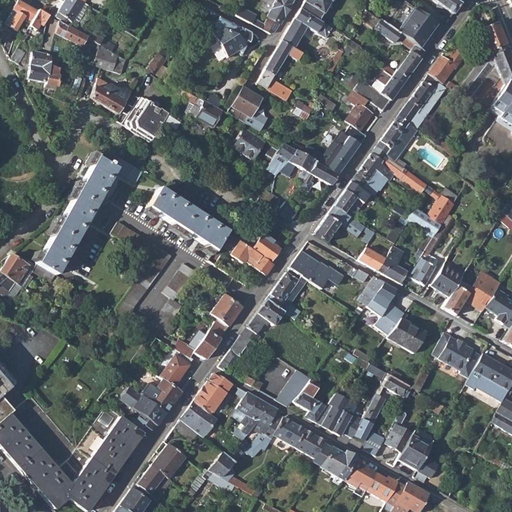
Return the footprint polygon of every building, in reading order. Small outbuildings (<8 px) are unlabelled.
[(70,24),(83,4),(82,4),(76,0),(58,0),(59,0),(63,2),(59,9),(54,16),(65,23),(66,20),(70,24)] [(95,12),(112,22),(114,19),(106,13),(112,6),(103,0),(95,12)] [(273,34),(293,0),(276,0),(266,17),(267,18),(263,25),(253,20),(255,16),(240,7),(235,17),(270,35),(273,34)] [(305,0),(299,11),(319,22),(325,11),(331,0),(305,0)] [(338,1),(336,0),(331,0),(325,11),(330,14),(338,1)] [(446,11),(452,15),(460,4),(454,0),(431,0),(439,5),(437,9),(442,13),(446,11)] [(17,1),(12,11),(15,13),(7,27),(15,31),(21,20),(23,17),(31,21),(36,11),(17,1)] [(388,26),(419,50),(437,24),(405,1),(388,26)] [(52,15),(44,10),(41,14),(48,17),(50,19),(52,15)] [(363,15),(369,19),(372,15),(366,10),(363,15)] [(4,25),(7,27),(15,13),(12,11),(4,25)] [(39,24),(42,25),(44,21),(49,24),(50,19),(48,17),(41,14),(36,11),(31,21),(29,24),(27,27),(34,31),(39,24)] [(280,43),(292,50),(301,34),(299,32),(302,26),(325,39),(331,29),(319,22),(299,11),(280,43)] [(375,30),(393,42),(396,38),(411,48),(409,52),(420,60),(425,54),(419,50),(388,26),(372,15),(369,19),(378,26),(375,30)] [(213,39),(226,59),(234,53),(240,57),(245,49),(243,47),(245,43),(248,44),(249,32),(219,16),(213,26),(209,26),(205,28),(202,32),(202,35),(204,38),(206,40),(210,41),(213,39)] [(184,24),(192,29),(196,23),(188,18),(184,24)] [(43,47),(44,55),(50,56),(54,33),(57,22),(50,19),(49,24),(43,47)] [(482,41),(487,53),(504,44),(495,21),(486,25),(488,34),(485,35),(487,39),(482,41)] [(57,22),(54,33),(89,51),(91,42),(71,30),(57,22)] [(98,45),(111,53),(115,47),(74,26),(71,30),(91,42),(98,45)] [(3,48),(8,57),(13,41),(7,37),(3,48)] [(399,45),(409,52),(411,48),(396,38),(393,42),(390,47),(399,45)] [(98,45),(91,42),(89,51),(85,64),(92,67),(94,60),(98,45)] [(256,84),(278,97),(285,101),(290,92),(270,80),(285,56),(295,62),(300,54),(292,50),(280,43),(256,84)] [(511,62),(504,44),(487,53),(489,54),(502,86),(508,77),(511,71),(511,62)] [(94,60),(119,74),(126,61),(111,53),(98,45),(94,60)] [(340,57),(345,60),(350,53),(355,56),(357,53),(347,45),(340,57)] [(427,74),(441,84),(452,67),(455,69),(467,52),(457,46),(446,61),(440,57),(427,74)] [(148,68),(159,75),(171,61),(167,58),(170,53),(162,48),(148,68)] [(10,60),(19,65),(25,54),(16,49),(10,60)] [(409,52),(394,72),(406,81),(420,60),(409,52)] [(27,79),(45,83),(48,66),(50,56),(44,55),(31,53),(27,79)] [(488,108),(502,86),(489,54),(487,53),(458,90),(455,94),(483,115),(488,108)] [(48,66),(55,67),(57,57),(50,56),(48,66)] [(391,77),(394,72),(383,64),(380,69),(385,73),(391,77)] [(45,84),(56,86),(58,76),(57,75),(58,68),(55,67),(48,66),(45,83),(45,84)] [(377,107),(383,112),(406,81),(394,72),(391,77),(385,73),(381,78),(387,82),(379,93),(362,81),(354,91),(377,107)] [(398,115),(408,123),(414,128),(445,87),(441,84),(427,74),(398,115)] [(102,80),(97,77),(90,98),(116,114),(130,92),(123,88),(117,89),(109,84),(103,86),(102,80)] [(502,86),(488,108),(500,115),(497,119),(511,128),(511,132),(511,134),(511,133),(511,79),(508,77),(502,86)] [(445,87),(455,94),(458,90),(448,83),(445,87)] [(225,115),(235,120),(259,132),(266,119),(253,111),(260,99),(241,88),(225,115)] [(350,102),(354,105),(356,102),(372,114),(377,107),(354,91),(351,89),(347,95),(352,99),(350,102)] [(189,106),(194,109),(199,112),(204,103),(184,92),(181,97),(191,103),(189,106)] [(316,101),(322,105),(325,100),(319,95),(316,101)] [(220,104),(208,97),(205,104),(214,109),(216,110),(220,104)] [(123,125),(148,141),(150,142),(167,114),(140,98),(123,125)] [(299,109),(309,115),(312,110),(297,101),(294,106),(299,109)] [(349,125),(359,132),(372,114),(356,102),(354,105),(343,121),(349,125)] [(205,104),(204,103),(199,112),(194,109),(188,117),(211,129),(220,112),(216,110),(214,109),(205,104)] [(291,111),(306,121),(309,115),(299,109),(294,106),(291,111)] [(375,147),(403,168),(405,164),(396,159),(417,130),(414,128),(408,123),(398,115),(375,147)] [(349,125),(343,134),(347,137),(325,168),(337,176),(365,137),(359,132),(349,125)] [(234,148),(255,159),(265,140),(245,130),(234,148)] [(320,165),(325,168),(347,137),(343,134),(320,165)] [(294,147),(299,149),(304,142),(298,139),(294,147)] [(284,165),(296,150),(291,148),(282,143),(279,148),(273,158),(272,159),(262,175),(273,182),(274,177),(284,165)] [(274,144),(266,156),(272,159),(273,158),(279,148),(274,144)] [(393,172),(421,192),(426,185),(403,168),(375,147),(371,153),(381,161),(380,162),(393,172)] [(446,153),(454,159),(458,154),(449,149),(446,153)] [(298,177),(303,180),(315,162),(306,157),(296,150),(284,165),(289,169),(293,165),(302,170),(298,177)] [(315,162),(317,164),(320,159),(309,153),(306,157),(315,162)] [(371,153),(351,181),(362,189),(364,190),(364,191),(371,196),(377,188),(378,189),(386,178),(387,179),(393,172),(380,162),(381,161),(371,153)] [(186,163),(197,169),(200,162),(190,156),(186,163)] [(34,264),(53,275),(113,169),(94,158),(34,264)] [(312,175),(330,186),(337,176),(325,168),(320,165),(317,164),(315,162),(303,180),(301,182),(298,186),(306,191),(311,183),(308,182),(312,175)] [(351,181),(333,206),(345,214),(352,218),(362,203),(358,200),(364,191),(364,190),(362,189),(351,181)] [(436,200),(425,216),(439,226),(447,213),(453,204),(430,188),(427,192),(436,200)] [(144,207),(213,251),(218,244),(226,233),(156,189),(144,207)] [(489,199),(502,212),(507,204),(494,191),(489,199)] [(259,205),(265,208),(274,195),(271,194),(269,192),(259,205)] [(248,198),(257,203),(260,198),(252,193),(248,198)] [(281,199),(274,195),(265,208),(272,212),(281,199)] [(502,212),(511,220),(511,205),(508,202),(507,204),(502,212)] [(277,215),(290,222),(291,222),(298,212),(285,204),(280,211),(277,215)] [(312,235),(325,243),(345,214),(333,206),(312,235)] [(431,238),(439,226),(425,216),(413,209),(406,220),(426,235),(431,238)] [(498,218),(511,230),(511,220),(502,212),(498,218)] [(419,257),(418,258),(424,261),(452,217),(447,213),(439,226),(431,238),(419,257)] [(149,260),(113,311),(122,320),(148,337),(163,332),(181,306),(173,300),(176,296),(193,271),(182,264),(161,292),(169,298),(154,319),(149,322),(131,312),(133,305),(169,256),(116,223),(109,235),(149,260)] [(394,240),(401,228),(393,224),(387,236),(394,240)] [(242,261),(264,276),(272,265),(268,262),(249,249),(226,233),(218,244),(229,252),(228,254),(240,263),(242,261)] [(249,249),(268,262),(278,249),(266,241),(268,238),(261,233),(249,249)] [(415,255),(419,257),(431,238),(426,235),(422,240),(424,241),(415,255)] [(329,245),(338,250),(341,245),(333,240),(329,245)] [(375,271),(398,284),(404,273),(393,266),(401,253),(391,246),(387,253),(375,271)] [(356,260),(375,271),(387,253),(384,252),(380,258),(364,247),(356,260)] [(305,281),(318,290),(325,279),(335,287),(341,278),(319,263),(319,264),(300,251),(288,269),(289,270),(305,281)] [(9,254),(0,271),(0,274),(13,282),(16,284),(27,265),(9,254)] [(412,268),(427,277),(433,266),(424,261),(418,258),(412,268)] [(30,271),(49,282),(53,275),(34,264),(30,271)] [(427,286),(447,298),(460,279),(464,272),(450,265),(447,269),(441,265),(427,286)] [(406,277),(422,286),(427,277),(412,268),(406,277)] [(283,313),(294,321),(300,313),(288,304),(305,281),(289,270),(287,273),(285,272),(265,300),(283,313)] [(353,277),(362,281),(366,275),(358,270),(353,277)] [(467,283),(460,279),(447,298),(441,308),(453,315),(462,301),(480,311),(483,307),(495,288),(498,283),(480,271),(466,293),(462,291),(467,283)] [(0,291),(5,295),(13,282),(0,274),(0,291)] [(356,301),(364,306),(381,284),(371,278),(356,301)] [(370,314),(374,309),(379,299),(389,305),(393,307),(401,295),(381,284),(364,306),(362,309),(370,314)] [(494,320),(508,329),(511,323),(511,302),(506,299),(508,296),(495,288),(483,307),(497,316),(494,320)] [(215,318),(227,327),(240,309),(236,309),(238,306),(222,295),(209,313),(215,318)] [(183,302),(176,296),(173,300),(181,306),(183,302)] [(397,306),(404,311),(412,301),(403,296),(397,306)] [(384,314),(389,305),(379,299),(374,309),(384,314)] [(274,326),(283,313),(265,300),(240,334),(253,343),(254,343),(259,338),(255,334),(263,324),(266,326),(268,323),(274,326)] [(111,324),(115,327),(122,320),(113,311),(110,316),(114,319),(111,323),(111,324)] [(192,352),(204,360),(227,327),(215,318),(194,349),(177,339),(172,347),(188,358),(192,352)] [(384,339),(411,354),(423,333),(398,319),(384,339)] [(501,342),(511,348),(511,346),(511,323),(508,329),(501,342)] [(437,359),(460,371),(459,373),(467,378),(469,375),(479,356),(471,352),(472,350),(464,346),(464,345),(457,340),(456,342),(449,338),(450,336),(442,332),(430,354),(438,358),(437,359)] [(247,350),(253,343),(240,334),(216,367),(227,373),(239,356),(238,355),(241,351),(243,348),(247,350)] [(160,379),(172,387),(191,359),(188,358),(172,347),(153,374),(160,379)] [(358,359),(366,364),(370,359),(355,351),(352,356),(358,359)] [(473,388),(500,403),(503,398),(505,394),(508,389),(510,385),(511,381),(511,371),(480,354),(479,356),(469,375),(467,378),(463,385),(472,390),(473,388)] [(358,359),(353,365),(364,371),(365,369),(368,364),(366,364),(358,359)] [(365,369),(382,378),(384,374),(368,364),(365,369)] [(113,376),(122,383),(126,377),(118,371),(113,376)] [(247,371),(244,375),(254,380),(255,377),(255,376),(247,371)] [(388,376),(398,381),(401,376),(391,371),(388,376)] [(0,420),(8,414),(11,411),(0,397),(0,393),(10,384),(0,372),(0,420)] [(203,412),(208,416),(224,392),(217,388),(223,379),(212,373),(191,402),(203,412)] [(254,381),(254,380),(244,375),(241,374),(238,380),(250,386),(254,381)] [(351,436),(360,441),(384,399),(378,395),(383,388),(402,399),(402,398),(405,399),(410,388),(398,381),(388,376),(384,374),(382,378),(359,419),(351,434),(351,436)] [(411,389),(418,392),(425,377),(419,374),(411,389)] [(119,417),(141,434),(147,437),(164,414),(145,400),(139,395),(122,383),(113,376),(96,401),(119,417)] [(160,379),(153,389),(145,400),(164,414),(180,393),(172,387),(160,379)] [(261,383),(254,380),(254,381),(250,386),(257,390),(261,383)] [(300,393),(291,402),(317,417),(324,407),(310,399),(318,385),(309,380),(300,393)] [(139,395),(145,400),(153,389),(146,384),(139,395)] [(255,398),(245,392),(234,409),(230,416),(239,423),(245,415),(255,398)] [(313,422),(330,432),(344,407),(346,402),(343,400),(333,394),(324,407),(317,417),(313,422)] [(236,437),(241,441),(245,436),(256,422),(266,404),(255,398),(245,415),(250,418),(236,437)] [(500,403),(498,406),(511,413),(511,403),(503,398),(500,403)] [(425,408),(439,415),(443,406),(430,399),(425,408)] [(195,435),(200,438),(214,421),(208,416),(203,412),(191,402),(178,421),(195,435)] [(351,434),(359,419),(350,414),(354,407),(346,402),(344,407),(330,432),(337,436),(339,432),(349,438),(351,436),(351,434)] [(266,404),(256,422),(266,428),(274,420),(271,418),(276,410),(266,404)] [(490,421),(497,424),(501,417),(506,421),(502,427),(511,433),(511,432),(511,413),(498,406),(490,421)] [(281,413),(276,410),(271,418),(274,420),(278,416),(281,413)] [(401,452),(410,435),(411,433),(405,430),(406,428),(402,426),(407,416),(398,411),(389,427),(392,429),(384,443),(401,452)] [(66,499),(83,511),(84,511),(141,434),(119,417),(69,486),(8,414),(0,420),(0,447),(53,509),(66,499)] [(272,436),(292,448),(292,447),(302,429),(278,416),(274,420),(266,428),(261,433),(252,442),(248,446),(242,452),(252,457),(259,450),(261,448),(264,449),(272,436)] [(497,424),(502,427),(506,421),(501,417),(497,424)] [(190,441),(195,435),(178,421),(173,428),(190,441)] [(292,447),(322,464),(331,448),(332,446),(302,429),(292,447)] [(369,433),(360,449),(363,451),(373,456),(382,440),(369,433)] [(396,460),(415,471),(423,457),(429,445),(410,435),(401,452),(396,460)] [(248,446),(252,442),(245,436),(241,441),(248,446)] [(248,446),(241,441),(235,449),(237,451),(232,457),(222,450),(220,453),(232,463),(242,452),(248,446)] [(169,482),(172,484),(177,477),(171,472),(183,457),(165,444),(149,466),(169,482)] [(343,455),(331,448),(322,464),(320,468),(340,481),(340,480),(353,457),(344,453),(343,455)] [(477,453),(508,471),(510,467),(479,449),(477,453)] [(220,453),(207,469),(200,478),(204,480),(209,473),(217,477),(222,472),(229,465),(232,463),(220,453)] [(356,486),(364,491),(374,473),(375,471),(372,469),(369,471),(361,466),(363,463),(353,457),(340,480),(340,481),(354,489),(356,486)] [(415,471),(429,478),(437,465),(423,457),(415,471)] [(217,477),(233,486),(249,496),(254,489),(251,488),(230,477),(233,474),(229,465),(222,472),(217,477)] [(155,501),(169,482),(149,466),(140,479),(137,477),(132,484),(147,495),(155,501)] [(204,468),(198,475),(200,478),(207,469),(204,468)] [(364,491),(383,502),(394,481),(386,477),(385,479),(374,473),(364,491)] [(260,483),(266,487),(274,478),(268,474),(260,483)] [(198,475),(188,488),(194,493),(204,480),(200,478),(198,475)] [(415,511),(426,494),(406,482),(404,486),(394,481),(383,502),(381,507),(391,511),(415,511)] [(132,484),(128,490),(143,500),(147,495),(132,484)] [(249,496),(255,499),(261,490),(257,487),(254,489),(249,496)] [(190,498),(194,493),(188,488),(184,493),(190,498)] [(138,511),(146,502),(143,500),(128,490),(116,506),(123,511),(138,511)] [(444,511),(448,507),(426,494),(415,511),(444,511)] [(248,511),(256,511),(262,502),(255,499),(248,511)]
